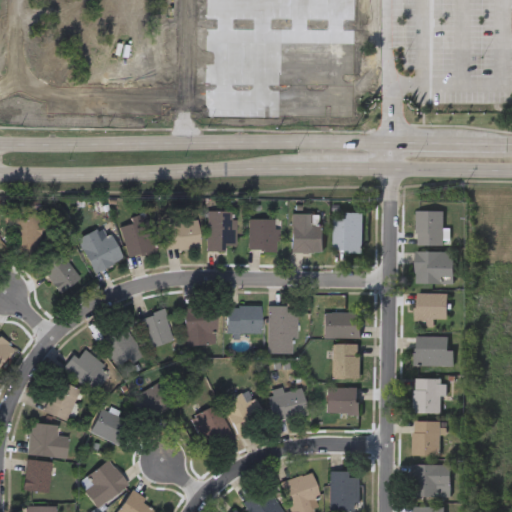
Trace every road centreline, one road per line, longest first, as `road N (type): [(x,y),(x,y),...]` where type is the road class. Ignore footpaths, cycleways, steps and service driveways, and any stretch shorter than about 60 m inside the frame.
road 1 (residential): [(388,279),(217,281),(105,299),(54,340),(27,378),(0,454)]
road 2 (secondary): [(387,143),(0,143)]
road 3 (residential): [(387,170),(383,511)]
road 4 (secondary): [(0,173),(301,171)]
road 5 (residential): [(382,445),(281,449),(219,480),(191,511)]
road 6 (secondary): [(387,170),(511,171)]
